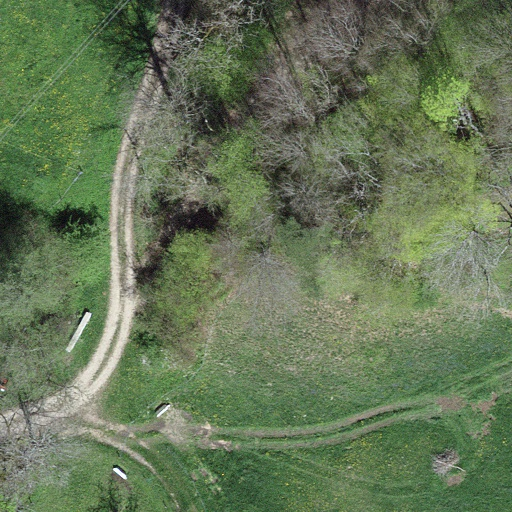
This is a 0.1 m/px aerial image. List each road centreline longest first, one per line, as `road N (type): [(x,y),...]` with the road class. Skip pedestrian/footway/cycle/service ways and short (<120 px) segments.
road 1 (track): [(0,431),(69,398),(115,335),(125,304),(123,170),(172,0)]
road 2 (track): [(175,511),(165,473),(69,398)]
